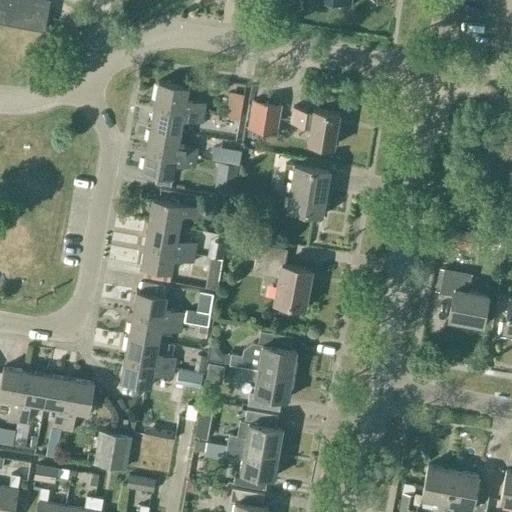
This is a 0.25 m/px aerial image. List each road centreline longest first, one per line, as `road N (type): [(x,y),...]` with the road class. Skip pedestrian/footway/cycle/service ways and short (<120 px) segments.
road 1 (residential): [(433,77),(174,34),(81,79)]
road 2 (residential): [(0,322),(51,331),(70,324),(80,308),(109,154),(81,79)]
road 3 (residential): [(380,387),(433,77)]
road 4 (residential): [(511,412),(380,387)]
road 5 (residential): [(356,511),(380,387)]
